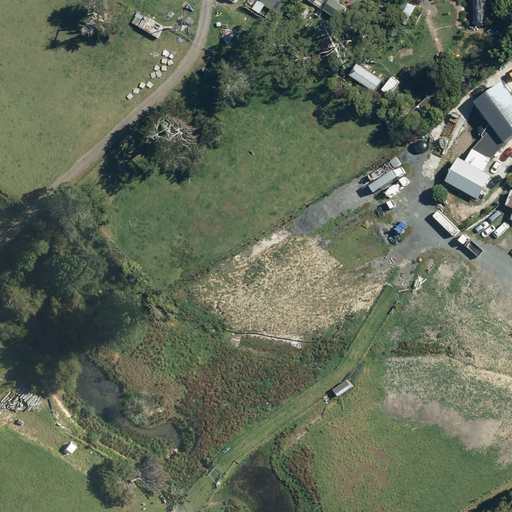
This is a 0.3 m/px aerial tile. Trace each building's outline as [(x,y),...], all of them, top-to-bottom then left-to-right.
[(279,0),(261,0),(259,3),(282,17),(289,6),(279,0)] [(308,0),(339,18),(345,8),(337,3),(338,0),(308,0)] [(472,0),(473,24),(485,24),(484,0),(472,0)] [(417,9),(404,2),(394,18),(407,26),(417,9)] [(166,28),(138,13),(132,24),(160,39),(166,28)] [(511,137),(511,91),(504,80),(473,102),(493,129),(472,149),(464,161),(458,158),(444,181),(478,198),(490,176),(482,171),(490,158),(506,142),(511,137)] [(454,90),(447,83),(414,113),(420,121),(454,90)]
